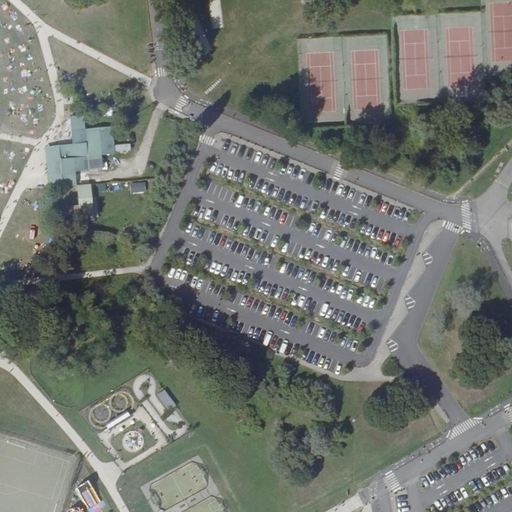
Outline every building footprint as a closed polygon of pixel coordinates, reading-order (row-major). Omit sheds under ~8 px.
[(113,127),(85,130),(84,116),(70,117),(73,145),(46,148),(50,189),(77,186),(75,172),(103,169),(102,155),(116,154),(113,127)] [(131,143),(116,146),(117,153),(132,151),(131,143)] [(132,194),(146,191),(144,181),(130,183),(132,194)] [(91,186),(78,186),(82,220),(94,219),(91,186)] [(33,222),(22,232),(26,238),(37,227),(33,222)] [(31,243),(42,233),(38,228),(27,238),(31,243)] [(165,390),(157,395),(169,412),(177,406),(165,390)]
